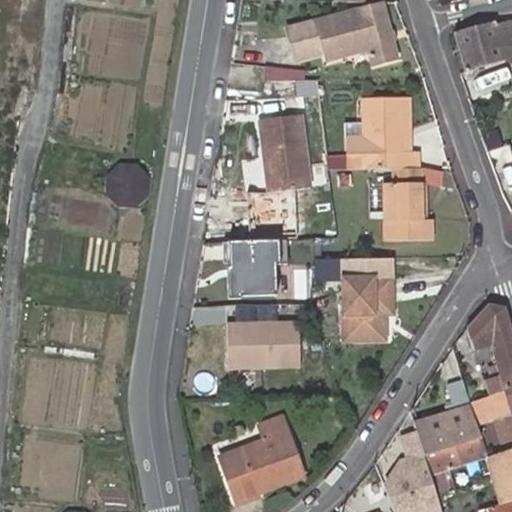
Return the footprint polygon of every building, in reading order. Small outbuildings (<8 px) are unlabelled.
[(378,5),(285,33),(293,61),(323,52),(325,60),(365,48),(370,65),(393,58),(378,5)] [(506,61),(511,59),(511,39),(506,18),(496,20),(506,61)] [(452,32),(464,72),(506,61),(496,20),(452,32)] [(368,165),(396,164),(406,164),(406,148),(401,148),(400,93),(365,94),(368,165)] [(273,189),(264,190),(266,206),(300,202),(299,187),(314,185),(305,113),(263,118),(269,159),(273,189)] [(496,132),(480,137),(486,153),(501,148),(496,132)] [(260,160),(264,190),(273,189),(269,159),(260,160)] [(130,163),(119,162),(105,173),(104,194),(117,207),(124,207),(136,208),(148,196),(149,177),(138,164),(130,163)] [(421,215),(418,163),(406,164),(396,164),(397,180),(385,180),(387,239),(434,237),(432,214),(421,215)] [(370,219),(383,219),(383,184),(370,184),(370,219)] [(286,240),(223,243),(224,262),(229,262),(230,298),(277,296),(276,266),(287,265),(286,240)] [(342,260),(342,275),(396,276),(396,260),(342,260)] [(380,314),(390,313),(395,313),(394,279),(347,279),(349,341),(380,340),(381,340),(380,314)] [(488,301),(467,327),(474,349),(493,343),(506,389),(508,394),(511,392),(511,332),(504,305),(488,301)] [(390,340),(390,313),(380,314),(381,340),(390,340)] [(227,364),(300,361),(298,318),(226,322),(227,364)] [(468,401),(461,378),(449,381),(458,410),(464,408),(472,436),(458,440),(454,426),(424,435),(421,426),(416,427),(430,471),(484,455),(474,422),(468,401)] [(506,389),(468,401),(474,422),(496,415),(503,441),(511,438),(511,392),(508,394),(506,389)] [(464,408),(458,410),(450,412),(454,426),(458,440),(472,436),(464,408)] [(257,482),(304,464),(286,416),(262,425),(267,437),(224,454),(241,500),(260,492),(259,489),(257,482)] [(416,427),(416,426),(402,430),(409,453),(400,456),(381,487),(388,511),(434,511),(441,510),(430,471),(416,427)] [(511,446),(502,449),(507,464),(511,462),(511,479),(511,480),(511,446)] [(307,471),(304,464),(257,482),(259,489),(307,471)] [(511,511),(511,499),(477,510),(477,511),(511,511)]
